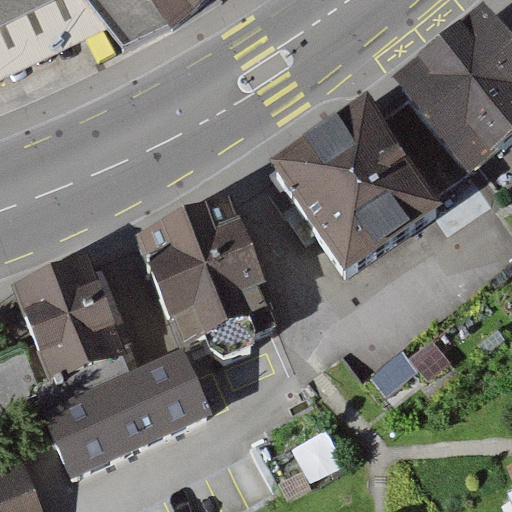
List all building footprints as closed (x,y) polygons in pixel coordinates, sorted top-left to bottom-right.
[(0,82),(109,31),(87,0),(51,0),(0,27),(0,82)] [(0,0),(0,27),(51,0),(0,0)] [(87,0),(109,31),(124,52),(174,34),(217,0),(87,0)] [(511,42),(500,27),(406,100),(477,191),(511,163),(511,42)] [(377,115),(278,178),(345,282),(444,219),(377,115)] [(241,217),(150,254),(192,357),(284,319),(241,217)] [(103,274),(19,301),(51,398),(134,371),(103,274)] [(191,365),(58,423),(87,488),(219,429),(191,365)] [(0,511),(47,511),(31,466),(0,477),(0,511)]
